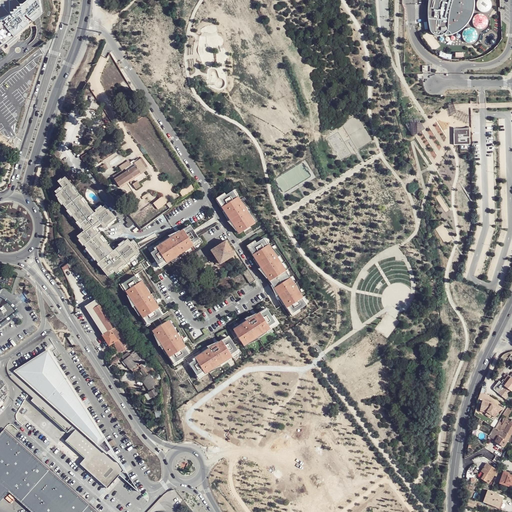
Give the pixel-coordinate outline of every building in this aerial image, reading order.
[(0,0),(0,48),(43,14),(40,0),(26,0),(22,4),(17,0),(0,0)] [(434,34),(438,36),(441,36),(444,34),(448,35),(453,34),(461,30),(468,23),(473,14),(474,3),(473,0),(429,0),(429,11),(430,23),(431,31),(434,34)] [(478,0),(478,11),(491,11),(491,0),(478,0)] [(475,15),(475,27),(488,27),(487,15),(475,15)] [(470,145),(469,128),(453,129),(454,145),(470,145)] [(142,158),(140,160),(146,169),(148,167),(142,158)] [(127,172),(114,181),(118,187),(132,178),(133,180),(141,175),(140,173),(145,170),(146,169),(140,160),(126,169),(125,170),(127,172)] [(78,220),(81,223),(94,213),(87,204),(85,205),(81,199),(82,198),(78,192),(76,193),(72,187),(73,186),(65,176),(62,179),(63,180),(60,183),(62,187),(61,188),(62,189),(57,194),(56,195),(58,198),(60,197),(64,202),(63,204),(68,210),(69,209),(74,214),(72,215),(77,221),(78,220)] [(132,178),(118,187),(120,189),(133,180),(132,178)] [(136,191),(141,188),(137,182),(132,186),(136,191)] [(235,195),(232,191),(225,196),(219,199),(224,206),(222,207),(224,211),(226,214),(226,213),(230,220),(234,226),(238,233),(253,224),(249,217),(245,211),(246,210),(240,200),(238,197),(236,198),(235,195)] [(219,199),(225,196),(224,193),(215,199),(221,208),(222,207),(224,206),(219,199)] [(159,211),(167,204),(162,198),(153,204),(159,211)] [(240,200),(246,210),(247,209),(248,208),(241,200),(240,200)] [(116,218),(106,205),(103,207),(97,212),(96,211),(94,213),(81,223),(83,226),(82,227),(84,230),(77,236),(84,244),(86,247),(95,259),(98,262),(113,250),(106,241),(104,242),(100,236),(101,235),(96,229),(95,230),(93,227),(96,224),(98,226),(101,223),(105,228),(108,226),(107,225),(113,221),(116,218)] [(226,214),(224,211),(222,212),(228,221),(230,220),(226,213),(226,214)] [(234,226),(230,220),(228,221),(227,222),(235,230),(236,230),(234,226)] [(189,248),(190,249),(200,242),(190,227),(184,231),(182,229),(179,232),(170,237),(170,238),(164,243),(157,247),(157,248),(150,252),(158,265),(165,260),(167,263),(174,259),(173,258),(180,253),(189,248)] [(114,251),(113,250),(98,262),(100,265),(99,265),(107,275),(111,272),(110,271),(113,269),(114,271),(115,272),(118,269),(117,268),(123,263),(124,265),(130,260),(129,259),(135,254),(136,255),(139,253),(134,246),(130,241),(128,238),(125,241),(126,242),(120,247),(119,245),(116,248),(117,249),(114,251)] [(265,243),(263,238),(255,243),(250,247),(254,253),(252,254),(254,258),(256,262),(257,261),(261,267),(267,277),(266,277),(269,281),(283,272),(281,268),(279,269),(277,266),(279,265),(275,258),(276,257),(270,248),(268,244),(267,245),(265,243)] [(235,254),(225,240),(221,242),(217,245),(211,249),(214,254),(216,259),(220,264),(235,254)] [(246,246),(251,255),(252,254),(254,253),(250,247),(255,243),(254,241),(246,246)] [(94,260),(95,259),(86,247),(85,248),(94,260)] [(270,248),(276,257),(277,257),(279,256),(271,247),(270,248)] [(190,249),(189,248),(180,253),(181,256),(191,250),(190,249)] [(174,259),(171,261),(171,262),(182,257),(181,256),(180,253),(173,258),(174,259)] [(256,262),(254,258),(252,259),(259,269),(261,267),(257,261),(256,262)] [(158,265),(157,265),(159,269),(167,264),(167,263),(165,260),(158,265)] [(71,264),(68,266),(83,285),(86,283),(71,264)] [(259,269),(258,269),(265,278),(266,277),(267,277),(261,267),(259,269)] [(254,280),(247,269),(242,272),(249,284),(254,280)] [(286,275),(283,272),(269,281),(271,285),(272,284),(278,294),(282,299),(281,300),(285,307),(287,306),(292,312),(297,309),(304,304),(302,300),(300,298),(301,297),(293,284),(292,285),(288,278),(287,278),(286,279),(284,276),(286,275)] [(148,323),(161,315),(157,308),(158,308),(156,304),(150,295),(149,296),(144,289),(145,288),(140,281),(138,283),(134,276),(122,284),(126,290),(125,291),(127,295),(130,298),(139,311),(138,311),(140,314),(146,324),(148,323)] [(278,294),(272,284),(271,285),(270,285),(275,296),(276,295),(278,294)] [(132,306),(134,304),(130,298),(127,295),(126,295),(131,307),(132,306)] [(0,323),(16,313),(12,307),(8,303),(3,299),(0,297),(0,323)] [(114,324),(97,299),(87,306),(90,310),(104,330),(114,324)] [(292,312),(287,306),(285,307),(285,308),(290,316),(299,311),(297,309),(292,312)] [(267,326),(274,322),(270,316),(265,308),(261,311),(259,313),(258,312),(255,314),(245,320),(246,321),(239,325),(240,326),(241,328),(238,329),(237,328),(233,330),(242,345),(246,342),(246,341),(255,335),(264,329),(265,330),(269,328),(267,326)] [(88,311),(102,332),(104,330),(90,310),(88,311)] [(270,316),(274,322),(267,326),(269,328),(278,323),(272,314),(270,316)] [(146,324),(142,318),(141,318),(146,326),(149,324),(148,323),(146,324)] [(175,362),(187,353),(183,347),(184,346),(182,343),(176,333),(175,334),(170,327),(170,328),(166,321),(151,330),(154,334),(156,337),(161,343),(165,349),(164,350),(166,353),(168,356),(170,355),(175,362)] [(130,348),(133,346),(134,345),(130,339),(127,341),(119,329),(118,330),(114,324),(104,330),(105,333),(103,334),(102,335),(108,346),(113,343),(115,342),(118,347),(116,349),(120,353),(130,347),(130,348)] [(255,335),(257,338),(266,332),(265,330),(264,329),(255,335)] [(255,335),(246,341),(246,342),(247,343),(257,339),(257,338),(255,335)] [(231,355),(237,351),(234,345),(229,338),(223,342),(222,341),(218,343),(209,349),(210,350),(203,355),(202,353),(195,357),(196,360),(190,364),(197,376),(204,371),(206,374),(213,370),(212,368),(219,364),(228,358),(229,359),(232,357),(231,355)] [(234,345),(237,351),(231,355),(232,357),(233,358),(241,352),(236,344),(234,345)] [(68,383),(48,351),(15,371),(39,392),(31,401),(62,429),(83,406),(68,383)] [(130,355),(123,360),(132,372),(141,365),(144,368),(146,371),(148,374),(148,375),(152,380),(154,378),(157,377),(149,368),(148,365),(146,367),(139,357),(135,361),(130,355)] [(182,360),(180,358),(175,362),(170,355),(168,356),(168,357),(173,366),(182,360)] [(229,359),(228,358),(219,364),(220,367),(230,361),(229,359)] [(213,370),(209,372),(210,373),(221,368),(220,367),(219,364),(212,368),(213,370)] [(197,376),(196,376),(198,380),(206,375),(206,374),(204,371),(197,376)] [(148,375),(143,379),(147,384),(152,380),(148,375)] [(507,379),(503,384),(511,391),(511,377),(509,376),(507,379)] [(0,408),(5,403),(6,401),(7,399),(8,396),(8,393),(8,390),(6,387),(5,385),(4,383),(0,378),(0,408)] [(156,382),(154,378),(152,380),(147,384),(149,387),(156,382)] [(511,391),(503,384),(499,381),(494,388),(494,390),(504,398),(505,397),(506,397),(507,396),(509,397),(511,392),(511,391)] [(155,389),(146,394),(149,400),(158,395),(155,389)] [(482,402),(481,412),(487,413),(489,414),(492,416),(496,418),(502,409),(493,404),(482,402)] [(85,408),(83,406),(62,429),(65,431),(67,433),(72,427),(86,411),(85,408)] [(511,409),(511,410),(508,407),(499,422),(500,422),(496,429),(504,433),(511,420),(508,418),(511,410),(511,409)] [(86,411),(72,427),(75,429),(65,441),(85,458),(80,464),(84,467),(107,488),(119,475),(124,469),(86,411)] [(97,511),(4,429),(0,433),(0,501),(9,492),(31,511),(97,511)] [(496,429),(490,438),(495,441),(499,436),(501,437),(504,433),(496,429)] [(501,437),(508,441),(510,437),(504,433),(501,437)] [(499,436),(495,441),(504,447),(508,441),(501,437),(499,436)] [(495,477),(498,472),(487,465),(482,473),(484,475),(485,475),(482,480),(489,485),(495,477)] [(510,487),(511,487),(511,476),(510,476),(510,475),(504,474),(500,486),(510,489),(510,487)] [(504,496),(488,490),(484,502),(500,508),(504,496)]
